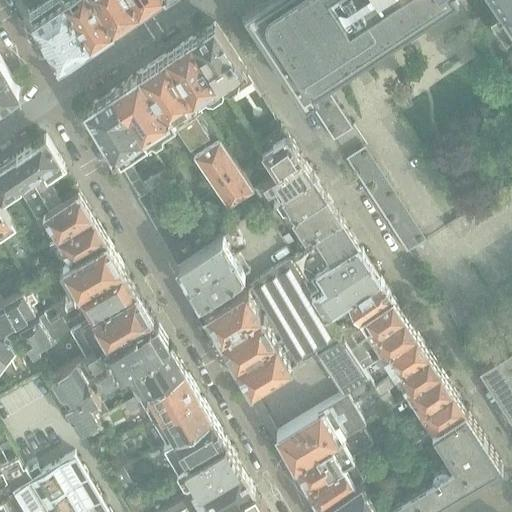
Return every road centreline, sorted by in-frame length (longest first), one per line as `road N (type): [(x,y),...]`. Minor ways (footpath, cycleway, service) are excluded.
road 1 (residential): [(301,511),(53,97)]
road 2 (residential): [(323,158),(457,348),(474,394)]
road 3 (residential): [(223,0),(323,158)]
road 4 (residential): [(200,0),(53,97)]
